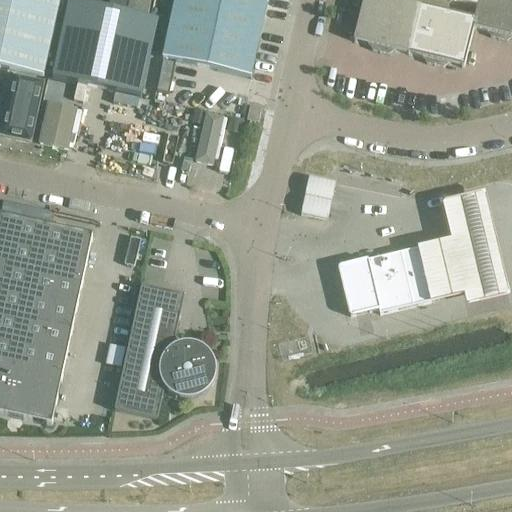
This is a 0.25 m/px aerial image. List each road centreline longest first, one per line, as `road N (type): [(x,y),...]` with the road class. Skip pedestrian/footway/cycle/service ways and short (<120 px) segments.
road 1 (unclassified): [(266,230),(0,173)]
road 2 (secondary): [(511,426),(264,462)]
road 3 (secondary): [(234,464),(0,469)]
road 4 (unclassified): [(294,113),(427,141),(511,125)]
road 5 (secondary): [(345,511),(511,488)]
road 6 (unclassified): [(248,374),(266,230)]
road 7 (unclassified): [(266,230),(294,113)]
